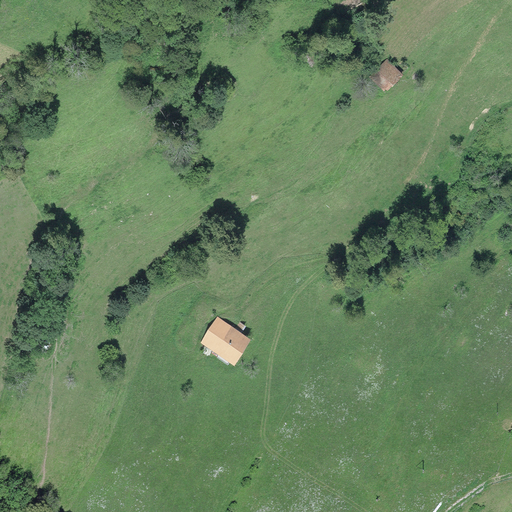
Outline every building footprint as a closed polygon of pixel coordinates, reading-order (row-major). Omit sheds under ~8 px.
[(378,70),(392,84),(401,74),(387,61),(378,70)] [(378,70),(372,76),(387,89),(392,84),(378,70)] [(511,225),(503,233),(511,243),(511,247),(509,250),(511,252),(511,225)] [(234,358),(239,349),(225,340),(231,330),(216,321),(212,323),(205,335),(204,339),(234,358)] [(245,340),(231,330),(225,340),(239,349),(245,340)]
